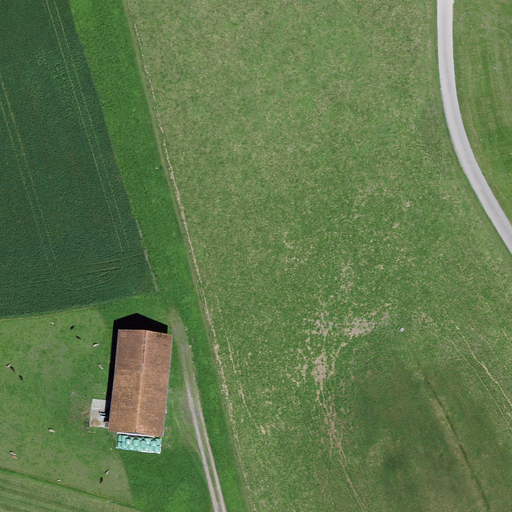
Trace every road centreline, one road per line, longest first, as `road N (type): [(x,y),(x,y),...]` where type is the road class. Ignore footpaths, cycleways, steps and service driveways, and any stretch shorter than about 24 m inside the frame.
road 1 (track): [(446,0),(444,64),(463,161),(511,238)]
road 2 (track): [(217,511),(172,304)]
